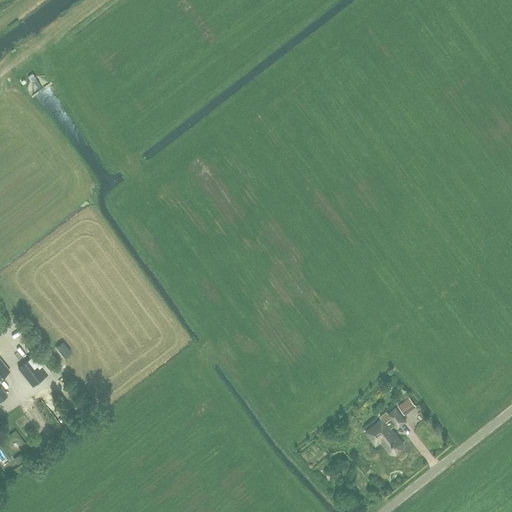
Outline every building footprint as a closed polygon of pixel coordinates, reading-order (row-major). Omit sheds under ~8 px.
[(32,387),(49,374),(39,361),(44,357),(39,351),(18,368),(32,387)] [(0,377),(9,371),(0,359),(0,377)] [(410,410),(415,406),(410,399),(404,403),(410,410)] [(391,430),(386,423),(391,419),(398,427),(405,421),(396,410),(389,415),(386,411),(380,417),(382,420),(366,432),(376,444),(380,440),(390,453),(396,454),(402,449),(402,444),(399,440),(395,439),(391,435),(391,430)] [(4,450),(0,452),(0,457),(4,464),(11,459),(4,450)]
